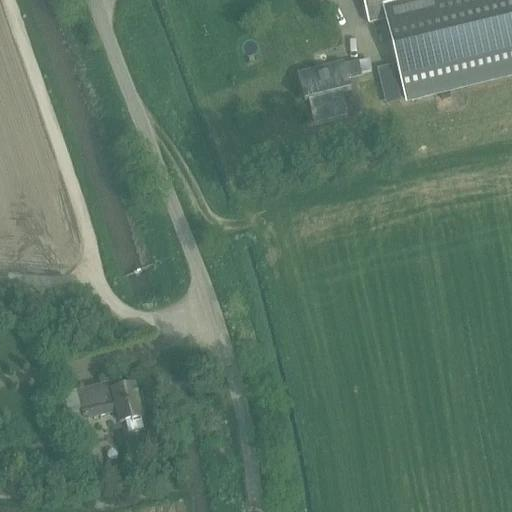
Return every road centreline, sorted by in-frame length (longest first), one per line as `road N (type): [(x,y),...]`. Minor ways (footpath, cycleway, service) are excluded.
road 1 (unclassified): [(210,305),(93,0)]
road 2 (track): [(101,287),(6,0)]
road 3 (unclassified): [(259,511),(247,428),(210,305)]
